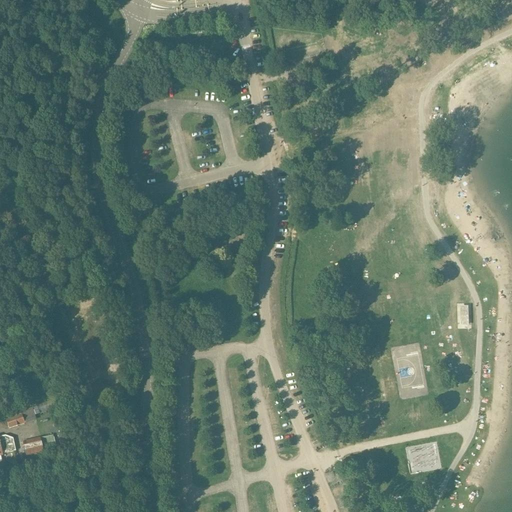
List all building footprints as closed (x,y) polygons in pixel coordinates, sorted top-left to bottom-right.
[(25,423),(22,414),(6,419),(10,428),(25,423)] [(21,430),(16,431),(18,439),(39,433),(36,421),(20,426),(21,430)] [(13,439),(6,436),(0,437),(0,454),(16,451),(13,439)] [(45,451),(42,438),(24,443),(27,456),(45,451)] [(29,470),(27,464),(12,469),(14,476),(29,470)]
